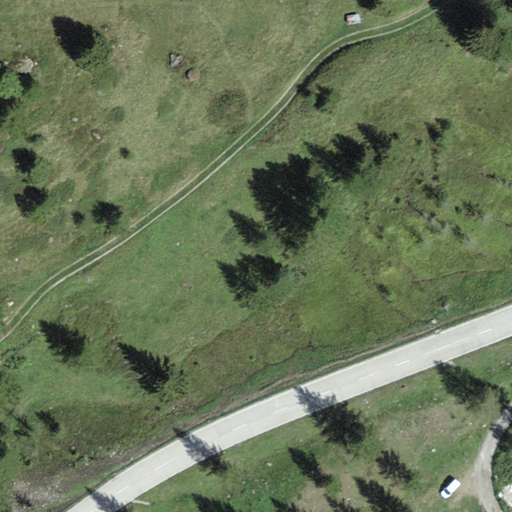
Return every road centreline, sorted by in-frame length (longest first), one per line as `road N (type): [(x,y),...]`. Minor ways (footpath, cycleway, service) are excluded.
road 1 (track): [(452,0),(334,50),(214,175),(43,293),(0,343)]
road 2 (secondary): [(511,321),(218,434),(90,511)]
